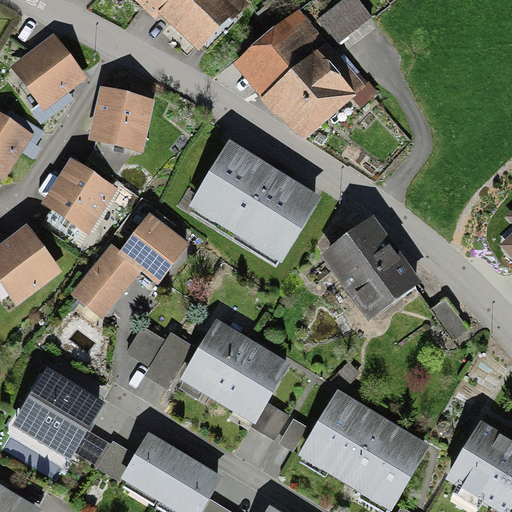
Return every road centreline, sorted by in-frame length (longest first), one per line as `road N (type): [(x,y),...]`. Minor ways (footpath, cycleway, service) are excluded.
road 1 (residential): [(121,43),(257,120),(382,207),(463,271),(511,324)]
road 2 (residential): [(307,511),(118,392)]
road 3 (residential): [(121,43),(12,210)]
